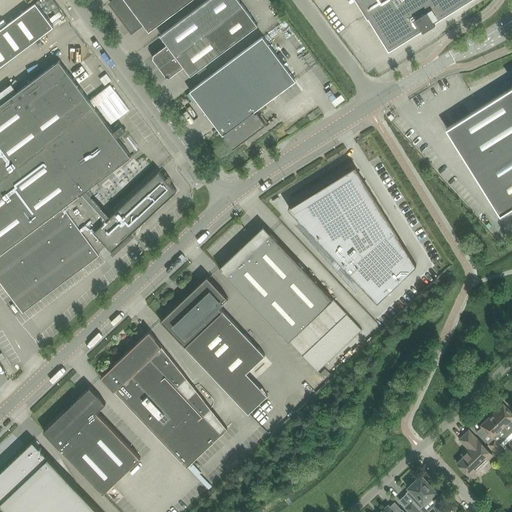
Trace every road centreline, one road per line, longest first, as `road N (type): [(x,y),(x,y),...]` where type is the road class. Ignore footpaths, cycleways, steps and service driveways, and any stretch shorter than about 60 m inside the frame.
road 1 (unknown): [(0,83),(69,36),(76,43),(186,179),(138,232)]
road 2 (tertiary): [(0,417),(226,202)]
road 3 (unclassified): [(75,0),(226,202)]
road 4 (unknown): [(67,352),(176,467),(145,502)]
road 5 (unknown): [(193,232),(284,352),(289,368),(277,385)]
road 6 (tertiary): [(226,202),(376,103)]
road 7 (unknown): [(138,232),(18,337)]
road 8 (tertiary): [(376,103),(511,21)]
road 9 (unknown): [(421,127),(494,222),(511,216)]
road 10 (unclassified): [(299,0),(376,103)]
road 11 (residential): [(421,448),(511,362)]
